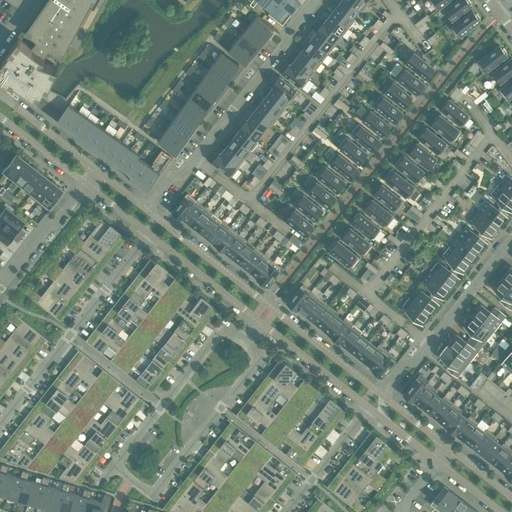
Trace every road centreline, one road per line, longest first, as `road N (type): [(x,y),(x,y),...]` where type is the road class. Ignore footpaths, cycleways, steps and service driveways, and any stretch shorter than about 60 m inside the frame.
road 1 (residential): [(241,339),(225,326),(114,468),(151,497),(262,355)]
road 2 (residential): [(383,397),(148,210)]
road 3 (residential): [(319,0),(148,210)]
road 4 (residential): [(148,235),(0,423)]
road 5 (residential): [(383,397),(511,241)]
road 6 (residential): [(256,320),(368,410)]
road 7 (residential): [(148,235),(256,320)]
road 8 (residential): [(86,185),(0,289)]
road 9 (residential): [(368,410),(284,511)]
road 10 (residential): [(98,171),(0,94)]
